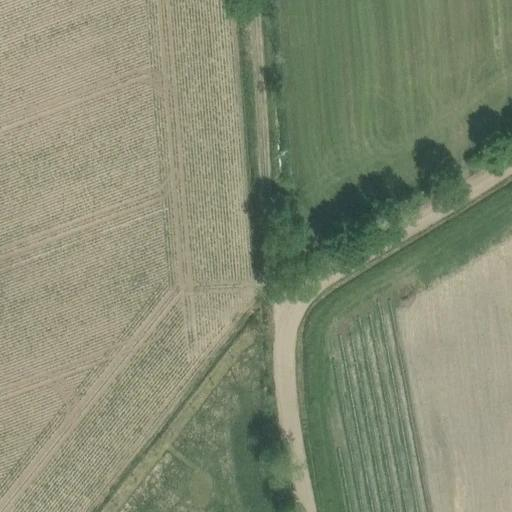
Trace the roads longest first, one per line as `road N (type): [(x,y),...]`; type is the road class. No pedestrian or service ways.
road 1 (track): [(280,311),(256,0)]
road 2 (track): [(280,311),(184,374),(74,511)]
road 3 (track): [(511,162),(280,311)]
road 4 (track): [(312,511),(280,311)]
